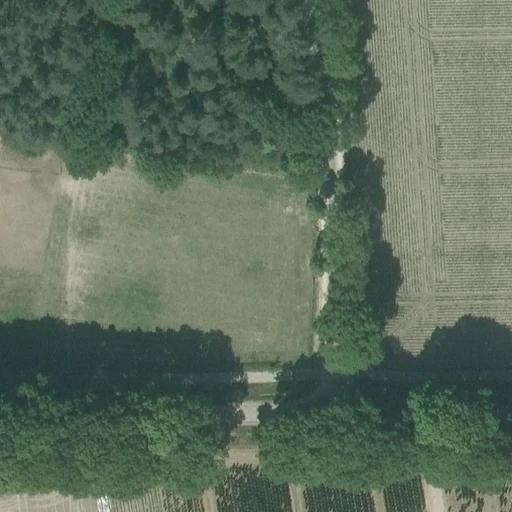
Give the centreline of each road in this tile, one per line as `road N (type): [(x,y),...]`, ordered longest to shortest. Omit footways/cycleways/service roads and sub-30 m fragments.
road 1 (unclassified): [(335,414),(331,192),(315,0)]
road 2 (tertiary): [(0,419),(335,414)]
road 3 (tertiary): [(335,414),(511,411)]
